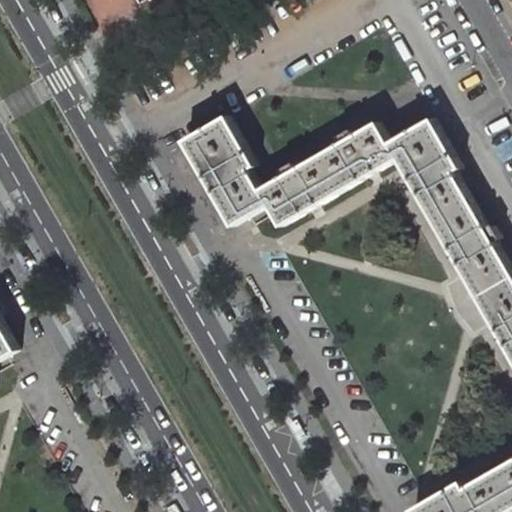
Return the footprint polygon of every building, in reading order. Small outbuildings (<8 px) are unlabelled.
[(263,161),(232,116),(189,140),(238,225),(276,204),(267,189),(254,167),(263,161)] [(466,168),(438,118),(395,142),(404,159),(417,182),(422,191),(444,226),(457,250),(462,260),(467,267),(484,296),(511,279),(511,261),(500,241),(505,238),(498,225),(493,228),(460,171),(466,168)] [(395,142),(383,121),(360,135),(357,129),(344,137),(347,142),(302,168),(299,163),(286,170),(290,175),(267,189),(276,204),(288,225),(311,212),(322,206),(370,179),(379,174),(404,159),(395,142)] [(511,279),(484,296),(500,324),(504,332),(510,342),(511,345),(511,279)] [(0,362),(22,350),(0,311),(0,362)] [(511,462),(478,482),(469,487),(466,481),(416,510),(416,511),(510,511),(511,511),(511,462)]
